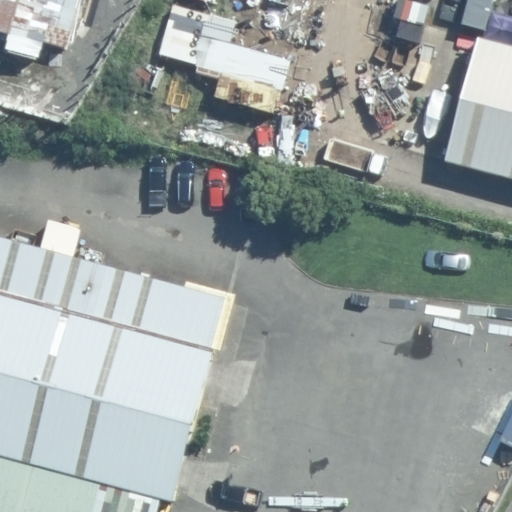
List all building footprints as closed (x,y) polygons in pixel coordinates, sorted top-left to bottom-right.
[(511,34),(481,27),(446,155),(511,172),(511,34)] [(294,57),(270,52),(257,111),(281,116),(279,122),(302,127),(306,112),(299,111),(309,67),(324,71),(328,49),(297,42),(294,57)] [(444,116),(418,106),(402,146),(428,156),(444,116)] [(241,307),(0,241),(0,432),(193,485),(241,307)] [(176,511),(182,492),(4,445),(0,460),(0,506),(22,511),(176,511)]
